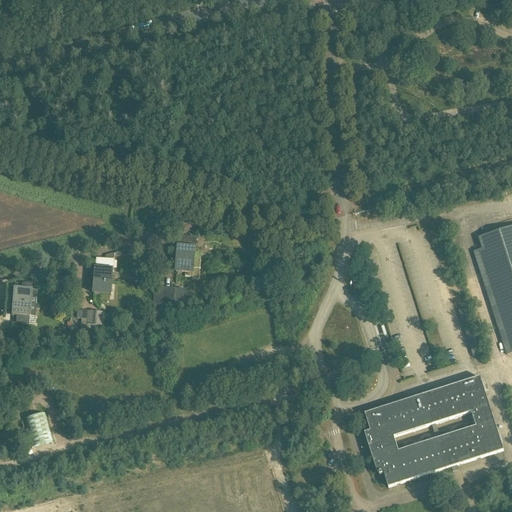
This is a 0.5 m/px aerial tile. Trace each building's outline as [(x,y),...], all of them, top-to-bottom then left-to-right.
[(483,249),(511,239),(511,226),(484,236),(479,237),(483,249)] [(179,246),(178,259),(195,260),(201,261),(202,253),(195,252),(196,237),(182,236),(182,246),(179,246)] [(95,275),(113,278),(114,260),(97,258),(97,267),(96,267),(95,275)] [(194,273),(195,260),(178,259),(177,272),(194,273)] [(113,278),(95,275),(94,293),(111,294),(113,278)] [(14,301),(30,302),(32,282),(23,283),(22,289),(15,289),(14,301)] [(170,290),(160,289),(159,297),(169,298),(170,290)] [(14,301),(13,314),(29,316),(30,302),(14,301)] [(481,354),(467,308),(458,310),(473,356),(481,354)] [(87,312),(77,312),(76,320),(87,321),(87,312)] [(97,313),(88,312),(87,325),(96,326),(97,313)] [(378,473),(383,471),(388,487),(503,451),(480,378),(367,414),(365,414),(370,431),(365,433),(369,447),(364,449),(367,461),(373,459),(378,473)] [(45,414),(23,419),(31,448),(52,443),(45,414)]
